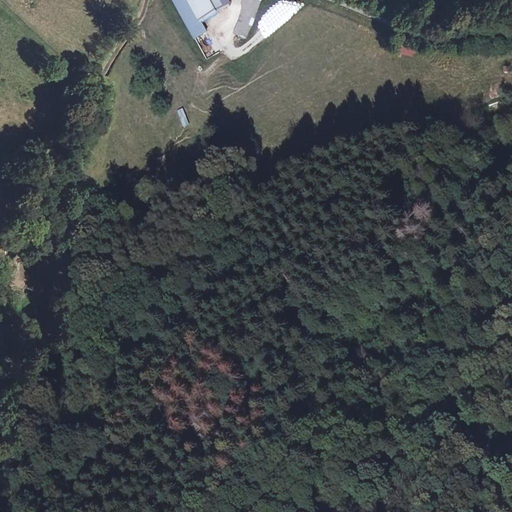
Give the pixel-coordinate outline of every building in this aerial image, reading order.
[(169,0),(185,34),(198,28),(193,17),(223,4),(221,0),(169,0)] [(251,0),(234,0),(233,4),(237,5),(226,32),(236,36),(251,0)] [(197,38),(204,49),(212,44),(204,33),(197,38)] [(395,52),(412,56),(415,45),(398,41),(395,52)] [(176,107),(182,123),(188,121),(182,105),(176,107)]
